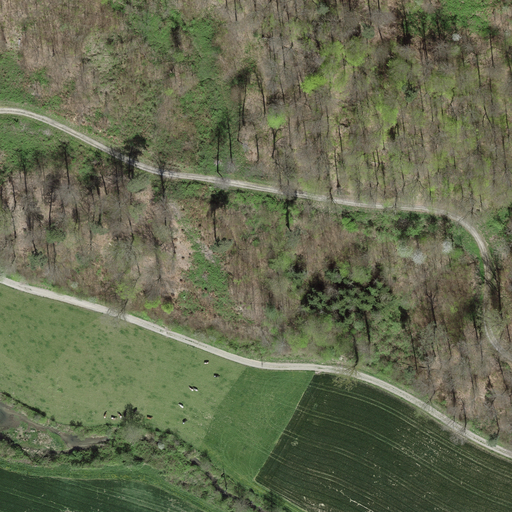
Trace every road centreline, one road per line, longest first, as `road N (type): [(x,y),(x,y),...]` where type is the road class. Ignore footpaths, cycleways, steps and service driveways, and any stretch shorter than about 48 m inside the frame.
road 1 (track): [(0,110),(33,115),(169,174),(446,213),(477,236),(490,336),(511,358)]
road 2 (track): [(0,278),(252,363),(346,371),(511,455)]
